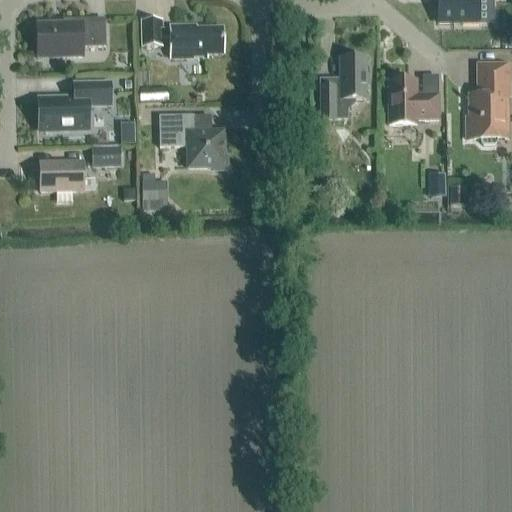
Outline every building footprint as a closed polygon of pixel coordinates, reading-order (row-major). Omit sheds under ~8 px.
[(436,0),(437,9),(438,9),(438,24),(477,24),(476,0),(436,0)] [(62,25),(36,25),(37,60),(38,60),(41,59),(41,56),(61,56),(61,60),(82,59),(82,49),(105,49),(104,22),(89,22),(89,20),(62,21),(62,25)] [(195,27),(169,27),(169,31),(161,31),(161,22),(141,22),(141,48),(161,48),(161,39),(169,39),(170,60),(206,59),(206,56),(222,56),(222,29),(195,30),(195,27)] [(365,60),(339,60),(339,81),(340,81),(333,88),(333,87),(332,88),(320,88),(320,122),(347,121),(347,101),(365,101),(365,88),(368,88),(367,77),(365,77),(365,60)] [(496,144),(496,141),(506,141),(506,123),(505,98),(509,98),(509,67),(477,67),(477,97),(470,97),(470,119),(466,119),(466,141),(480,141),(480,145),(483,147),(493,147),(496,144)] [(438,122),(438,97),(422,97),(422,100),(416,100),(416,83),(403,83),(402,80),(393,80),(392,83),(387,83),(388,127),(416,126),(416,122),(438,122)] [(43,101),(43,133),(87,132),(86,108),(110,107),(109,85),(73,85),(74,100),(43,101)] [(212,172),(225,171),(225,159),(223,159),(222,133),(190,134),(190,117),(158,118),(159,149),(187,149),(187,170),(212,170),(212,172)] [(119,149),(91,149),(92,169),(120,169),(119,149)] [(81,163),(39,164),(40,194),(56,194),(56,205),(71,205),(71,194),(82,193),(94,193),(94,181),(82,181),(81,163)] [(445,188),(445,175),(427,176),(427,188),(445,188)] [(465,208),(465,196),(465,189),(449,189),(449,209),(465,208)]
